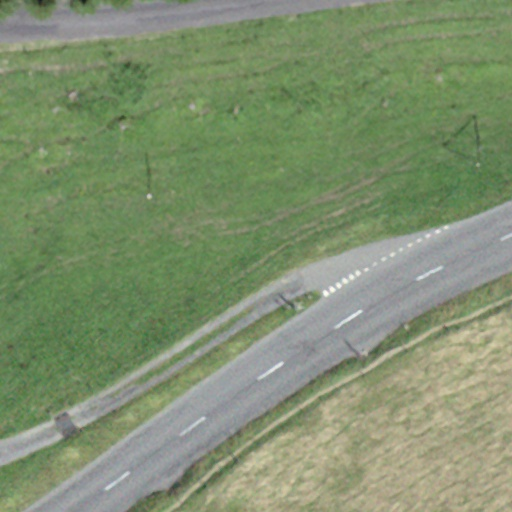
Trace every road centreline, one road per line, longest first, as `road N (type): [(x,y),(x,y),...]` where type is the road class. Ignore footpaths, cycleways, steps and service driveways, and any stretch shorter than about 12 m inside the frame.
road 1 (secondary): [(511,237),(358,317),(73,511)]
road 2 (track): [(411,284),(364,261),(299,279),(0,453)]
road 3 (unclassified): [(236,0),(0,23)]
